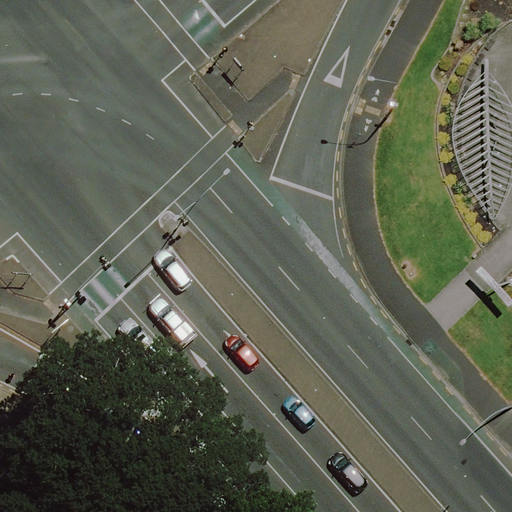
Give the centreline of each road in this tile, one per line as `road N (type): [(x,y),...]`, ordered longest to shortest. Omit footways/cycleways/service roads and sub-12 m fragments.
road 1 (secondary): [(334,511),(25,161)]
road 2 (secondary): [(375,0),(329,94),(303,188),(350,348)]
road 3 (secondary): [(111,81),(350,348)]
road 4 (secondary): [(228,511),(156,445),(0,354)]
road 5 (secondary): [(350,348),(496,511)]
road 6 (tertiary): [(202,0),(111,81)]
